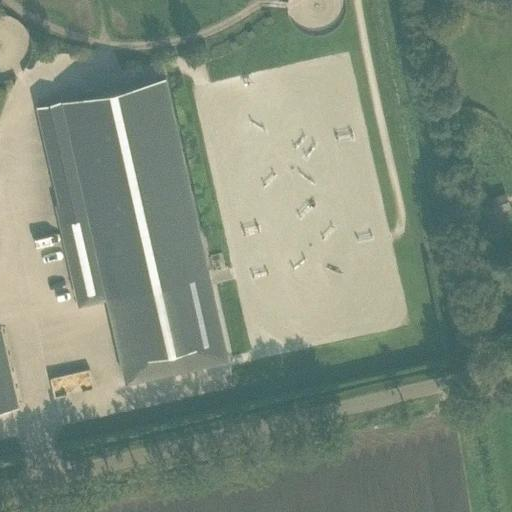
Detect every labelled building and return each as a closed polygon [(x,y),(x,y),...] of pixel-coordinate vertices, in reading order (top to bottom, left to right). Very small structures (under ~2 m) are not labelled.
[(328,0),(305,0),(312,27),(334,21),(328,0)] [(228,358),(165,75),(36,105),(57,203),(54,204),(78,306),(106,299),(125,383),(228,358)] [(504,192),(490,197),(496,213),(510,207),(504,192)] [(0,331),(0,409),(17,405),(0,331)] [(83,342),(43,352),(54,395),(94,384),(83,342)]
